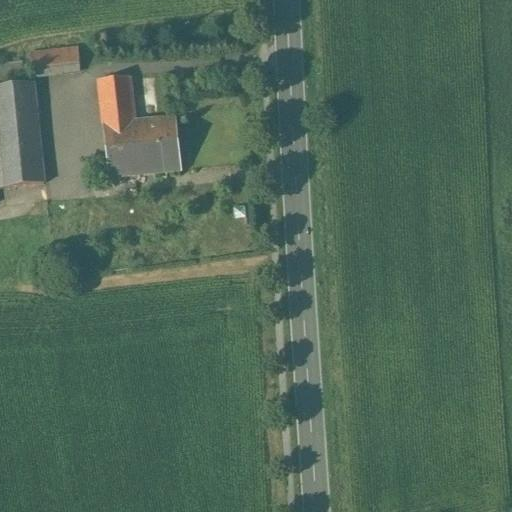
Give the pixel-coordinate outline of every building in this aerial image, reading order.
[(78,49),(65,51),(68,74),(80,72),(78,49)] [(68,74),(65,51),(31,54),(33,77),(68,74)] [(130,79),(99,82),(109,179),(140,176),(134,124),(130,79)] [(33,85),(0,87),(0,190),(44,186),(33,85)] [(176,120),(134,124),(140,176),(181,171),(176,120)]
